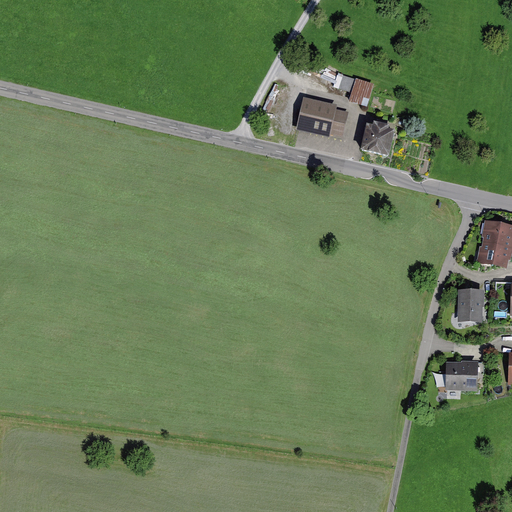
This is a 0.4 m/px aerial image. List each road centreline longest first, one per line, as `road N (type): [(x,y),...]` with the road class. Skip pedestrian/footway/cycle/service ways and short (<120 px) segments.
road 1 (tertiary): [(476,196),(0,88)]
road 2 (unclassified): [(476,196),(434,307),(390,511)]
road 3 (track): [(318,0),(239,142)]
